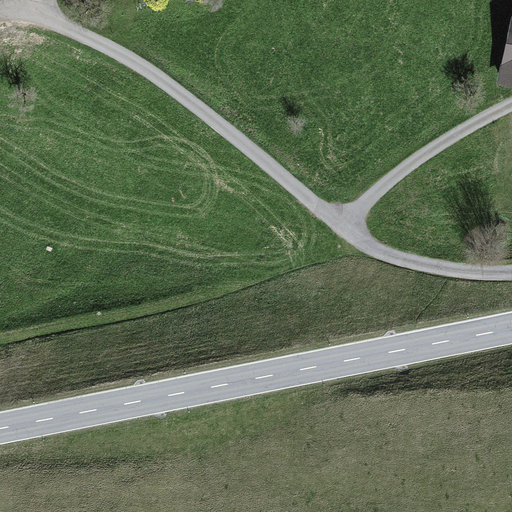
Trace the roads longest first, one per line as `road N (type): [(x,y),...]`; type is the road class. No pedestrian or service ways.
road 1 (tertiary): [(0,429),(511,329)]
road 2 (track): [(346,226),(158,73),(0,0)]
road 3 (track): [(511,273),(389,256),(346,226),(412,163),(511,104)]
